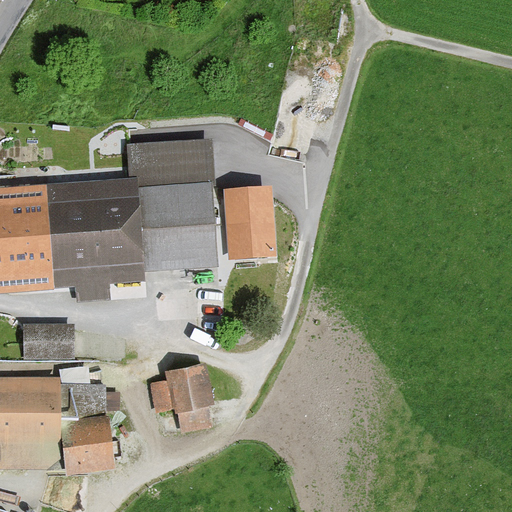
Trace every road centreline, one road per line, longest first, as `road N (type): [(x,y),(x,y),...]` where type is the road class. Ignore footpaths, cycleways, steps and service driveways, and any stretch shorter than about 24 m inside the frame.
road 1 (track): [(109,511),(145,478),(221,442),(245,410),(290,314),(363,26),(358,0)]
road 2 (track): [(511,62),(363,26)]
